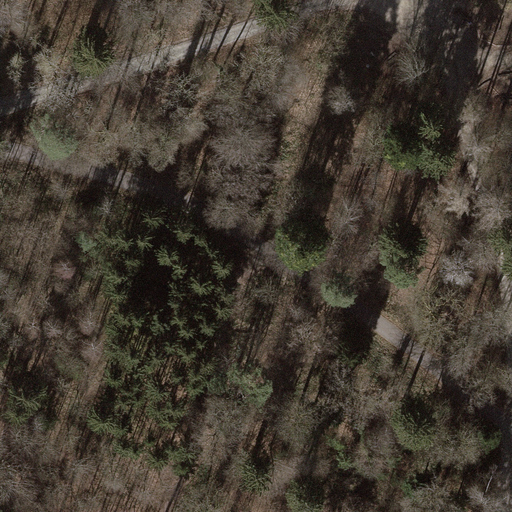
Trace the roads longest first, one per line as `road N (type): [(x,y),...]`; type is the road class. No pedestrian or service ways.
road 1 (motorway): [(0,173),(511,88)]
road 2 (track): [(339,0),(0,106)]
road 3 (track): [(415,0),(489,202),(511,318)]
road 4 (track): [(255,242),(216,351),(207,414),(160,511)]
